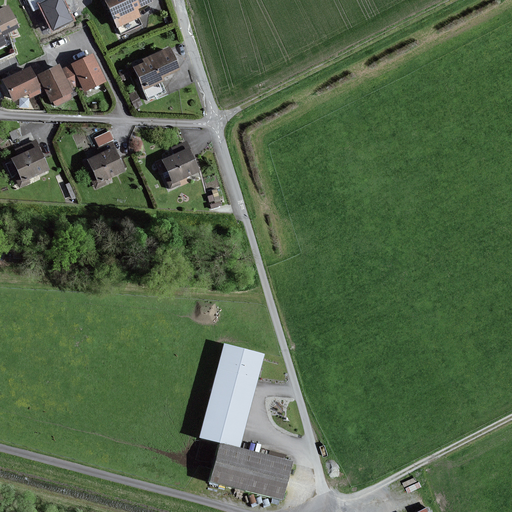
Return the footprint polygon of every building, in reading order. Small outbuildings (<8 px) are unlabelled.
[(24,0),(29,10),(50,0),(24,0)] [(108,0),(107,1),(118,26),(140,16),(137,7),(151,1),(150,0),(108,0)] [(0,10),(0,46),(5,44),(0,35),(17,27),(8,6),(0,10)] [(145,63),(135,67),(144,88),(163,80),(161,76),(179,68),(170,48),(143,59),(145,63)] [(72,64),(81,84),(84,90),(105,80),(93,54),(72,64)] [(72,64),(61,69),(70,88),(81,84),(72,64)] [(59,65),(38,75),(51,101),(54,100),(57,105),(71,99),(68,94),(72,92),(70,88),(61,69),(59,65)] [(30,67),(4,80),(14,100),(28,93),(31,97),(44,91),(37,77),(35,78),(30,67)] [(95,135),(98,144),(113,138),(110,129),(95,135)] [(38,147),(12,159),(20,175),(15,177),(20,187),(29,182),(28,179),(49,169),(38,147)] [(114,148),(89,160),(95,172),(90,174),(96,188),(105,184),(103,180),(124,170),(114,148)] [(189,149),(163,160),(173,181),(199,170),(189,149)] [(263,354),(224,344),(201,436),(220,441),(239,446),(263,354)] [(292,462),(247,451),(220,444),(212,479),(283,496),(292,462)]
